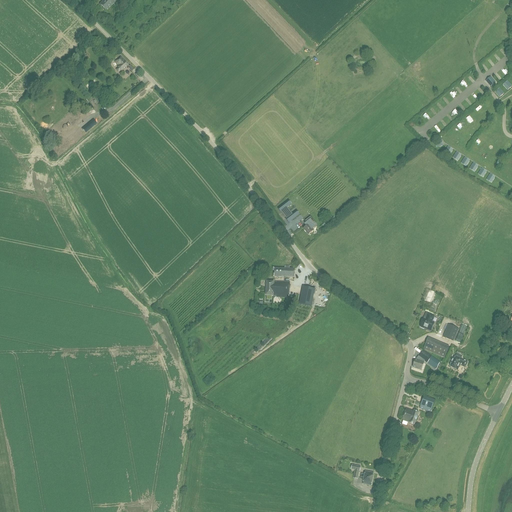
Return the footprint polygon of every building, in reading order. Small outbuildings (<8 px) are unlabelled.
[(115,2),(112,0),(103,0),(99,4),(105,11),(115,2)] [(115,61),(119,66),(117,68),(118,68),(116,69),(118,72),(121,70),(121,71),(128,65),(121,56),(115,61)] [(502,85),(507,90),(511,86),(507,81),(502,85)] [(494,92),(499,98),(504,94),(499,88),(494,92)] [(287,208),(291,204),(288,200),(278,209),(281,213),(281,212),(287,208)] [(286,218),(286,219),(289,223),(299,215),(296,211),(292,214),(286,218)] [(309,225),(303,229),(308,235),(314,231),(312,229),(315,227),(313,224),(315,223),(310,218),(306,221),(309,225)] [(295,277),(295,269),(289,269),(289,266),(285,266),(285,268),(274,268),(274,277),(295,277)] [(288,298),(289,282),(266,281),(265,296),(288,298)] [(315,289),(303,287),(299,304),(311,306),(315,289)] [(437,301),(432,308),(439,312),(444,306),(437,301)] [(394,316),(399,320),(402,316),(397,312),(394,316)] [(425,328),(431,331),(435,323),(432,322),(435,316),(429,314),(427,318),(426,320),(424,319),(420,326),(421,327),(421,328),(424,329),(425,328)] [(449,324),(444,336),(454,341),(459,329),(449,324)] [(423,349),(444,358),(449,347),(428,338),(423,349)] [(420,357),(428,363),(432,356),(424,351),(420,357)] [(451,367),(457,370),(460,364),(462,365),(462,366),(465,367),(467,362),(455,357),(454,359),(453,359),(451,363),(452,363),(451,367)] [(415,360),(413,367),(421,370),(423,363),(415,360)] [(430,412),(435,400),(424,396),(420,408),(430,412)] [(414,412),(406,409),(403,420),(410,422),(410,423),(415,425),(416,420),(417,420),(418,417),(417,417),(419,412),(414,411),(414,412)] [(372,479),(360,477),(360,479),(362,480),(364,481),(363,484),(371,485),(372,479)]
